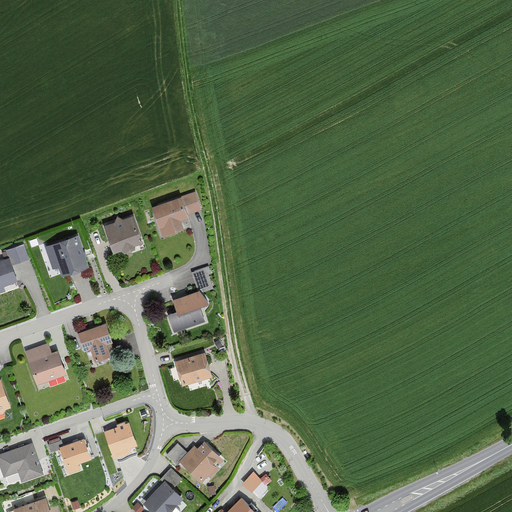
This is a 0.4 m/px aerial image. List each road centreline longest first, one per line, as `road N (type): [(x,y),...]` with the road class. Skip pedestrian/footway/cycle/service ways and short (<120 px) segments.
road 1 (track): [(255,422),(238,369),(178,0)]
road 2 (residential): [(0,446),(155,392)]
road 3 (secondary): [(383,511),(511,443)]
road 4 (residential): [(0,344),(128,299)]
road 5 (residential): [(128,299),(198,262),(197,219)]
